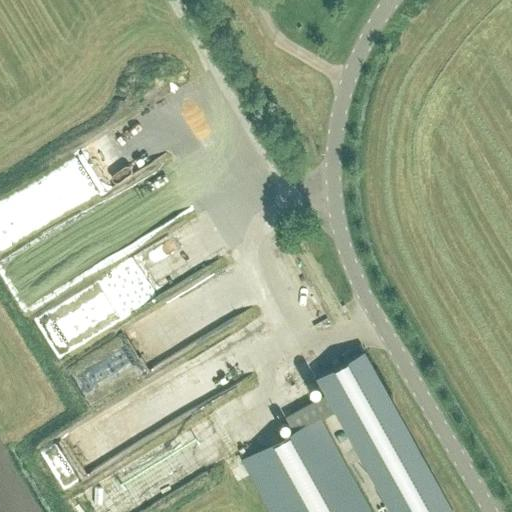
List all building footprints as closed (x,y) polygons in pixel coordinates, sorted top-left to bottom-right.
[(109,165),(116,177),(135,166),(128,154),(109,165)] [(185,206),(165,163),(157,166),(177,210),(185,206)] [(150,184),(157,199),(169,193),(162,179),(150,184)] [(135,249),(34,302),(56,345),(132,305),(125,293),(149,281),(145,273),(147,272),(142,262),(135,249)] [(324,310),(339,304),(322,263),(307,270),(324,310)] [(74,364),(83,377),(100,366),(104,373),(125,359),(111,338),(90,353),(74,364)] [(370,511),(316,414),(334,404),(393,511),(451,511),(449,508),(361,349),(317,373),(321,380),(326,390),(284,414),(292,428),(242,457),(272,511),(370,511)] [(229,430),(225,421),(242,413),(235,397),(210,409),(222,433),(229,430)] [(179,430),(72,484),(86,511),(117,511),(124,509),(121,502),(144,491),(132,467),(184,441),(179,430)]
